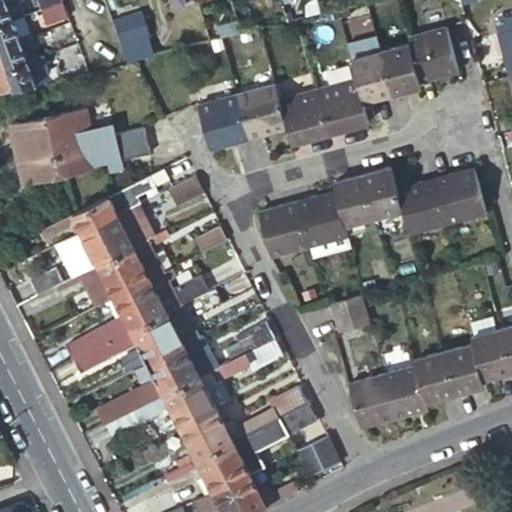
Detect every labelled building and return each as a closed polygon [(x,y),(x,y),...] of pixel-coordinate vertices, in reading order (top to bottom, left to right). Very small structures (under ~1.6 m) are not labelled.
[(0,0),(0,14),(14,10),(10,0),(0,0)] [(25,0),(10,0),(14,10),(28,6),(25,0)] [(53,0),(49,1),(44,3),(49,18),(70,11),(66,0),(53,0)] [(118,19),(146,13),(142,1),(115,8),(118,19)] [(28,6),(14,10),(19,25),(24,23),(28,35),(37,31),(36,28),(28,6)] [(0,14),(0,39),(2,45),(28,35),(24,23),(19,25),(14,10),(0,14)] [(151,34),(146,13),(118,19),(124,40),(151,34)] [(511,30),(511,17),(499,21),(502,33),(511,30)] [(449,23),(410,33),(412,40),(422,79),(461,68),(449,23)] [(511,30),(502,33),(511,69),(511,30)] [(28,35),(33,47),(41,44),(37,31),(28,35)] [(380,34),(351,42),(355,55),(384,47),(380,34)] [(2,45),(9,64),(30,56),(31,56),(29,50),(33,48),(33,47),(28,35),(2,45)] [(124,43),(130,60),(141,57),(156,53),(152,36),(124,43)] [(7,89),(17,86),(9,64),(2,45),(0,39),(0,82),(4,82),(7,89)] [(412,40),(384,47),(395,91),(423,83),(422,79),(412,40)] [(395,91),(384,47),(355,55),(361,77),(366,98),(395,91)] [(31,56),(40,80),(54,77),(47,48),(31,56)] [(9,64),(17,86),(40,80),(31,56),(30,56),(9,64)] [(361,77),(322,87),(333,130),(372,120),(366,98),(361,77)] [(279,81),(241,92),(252,135),(290,124),(283,98),(279,81)] [(333,130),(322,87),(283,98),(290,124),(295,141),(333,130)] [(252,135),(241,92),(197,104),(208,147),(252,135)] [(88,109),(50,117),(54,134),(91,125),(88,109)] [(181,139),(167,110),(142,116),(150,146),(181,139)] [(150,146),(142,116),(117,122),(125,152),(150,146)] [(54,134),(50,117),(14,125),(18,142),(54,134)] [(91,125),(54,134),(56,141),(65,171),(100,162),(91,125)] [(54,134),(18,142),(26,180),(65,171),(56,141),(54,134)] [(364,172),(376,216),(405,209),(399,186),(393,164),(364,172)] [(449,221),(488,211),(476,165),(437,176),(449,221)] [(166,166),(94,201),(102,217),(140,199),(142,197),(140,192),(171,176),(166,166)] [(197,170),(170,183),(179,201),(206,188),(197,170)] [(338,188),(347,223),(376,216),(364,172),(335,179),(338,188)] [(411,230),(449,221),(437,176),(399,186),(405,209),(411,230)] [(298,198),(310,241),(349,232),(347,223),(338,188),(298,198)] [(261,208),(271,251),(310,241),(298,198),(261,208)] [(150,236),(157,232),(140,199),(102,217),(119,251),(150,236)] [(94,201),(75,210),(71,212),(42,226),(46,233),(60,226),(61,227),(75,221),(79,229),(83,227),(102,217),(94,201)] [(79,229),(61,238),(71,258),(78,272),(82,270),(119,251),(102,217),(83,227),(79,229)] [(204,249),(229,237),(221,222),(197,234),(204,249)] [(166,268),(150,236),(119,251),(135,284),(153,275),(166,268)] [(119,251),(82,270),(85,277),(98,302),(116,293),(135,284),(119,251)] [(78,272),(71,258),(58,264),(66,278),(68,277),(78,272)] [(32,277),(40,291),(62,280),(66,278),(58,264),(32,277)] [(153,275),(135,284),(152,316),(210,287),(203,273),(175,286),(171,276),(178,273),(173,264),(166,268),(153,275)] [(78,272),(68,277),(71,284),(85,277),(82,270),(78,272)] [(66,278),(62,280),(65,287),(71,284),(68,277),(66,278)] [(229,298),(221,282),(216,284),(210,287),(152,316),(171,353),(188,344),(192,342),(190,339),(201,334),(192,316),(229,298)] [(135,284),(116,293),(126,312),(76,338),(83,351),(152,316),(135,284)] [(363,292),(332,301),(336,314),(367,306),(363,292)] [(367,306),(336,314),(340,329),(371,321),(367,306)] [(472,335),(500,327),(497,312),(468,320),(472,335)] [(152,316),(83,351),(90,366),(115,353),(114,350),(139,337),(140,340),(148,356),(144,357),(148,364),(151,363),(159,376),(101,405),(108,420),(134,407),(148,400),(162,393),(185,381),(171,353),(152,316)] [(185,381),(277,335),(268,318),(238,333),(243,343),(208,361),(206,355),(196,360),(188,344),(171,353),(185,381)] [(511,370),(511,369),(511,323),(500,327),(511,370)] [(483,377),(511,370),(500,327),(472,335),(473,340),(483,377)] [(285,351),(277,335),(185,381),(201,413),(219,405),(207,383),(211,380),(209,377),(250,357),(255,366),(285,351)] [(114,350),(115,353),(140,340),(139,337),(114,350)] [(485,383),(483,377),(473,340),(444,348),(456,391),(485,383)] [(444,348),(415,356),(416,361),(426,398),(456,391),(444,348)] [(428,405),(426,398),(416,361),(384,370),(395,414),(428,405)] [(362,423),(395,414),(384,370),(350,380),(362,423)] [(169,398),(182,423),(201,413),(185,381),(162,393),(165,400),(169,398)] [(227,422),(219,405),(201,413),(217,446),(310,399),(301,382),(272,397),(277,407),(237,428),(233,419),(227,422)] [(234,478),(251,470),(266,463),(257,445),(318,414),(310,399),(217,446),(234,479),(234,478)] [(148,400),(134,407),(137,414),(152,407),(148,400)] [(201,413),(182,423),(195,449),(191,451),(194,457),(217,446),(201,413)] [(339,455),(328,433),(312,441),(323,463),(339,455)] [(312,441),(299,447),(310,469),(323,463),(312,441)] [(234,479),(217,446),(194,457),(198,464),(202,462),(205,468),(215,488),(234,479)] [(194,457),(191,451),(177,458),(181,464),(194,457)] [(198,464),(194,457),(181,464),(184,471),(198,464)] [(163,465),(166,472),(181,464),(177,458),(163,465)] [(181,464),(166,472),(170,478),(184,471),(181,464)] [(454,511),(489,500),(477,466),(382,498),(387,511),(454,511)] [(234,479),(250,511),(255,511),(302,488),(299,481),(269,496),(265,487),(260,489),(251,470),(234,478),(234,479)] [(179,505),(182,511),(250,511),(234,479),(215,488),(179,505)]
